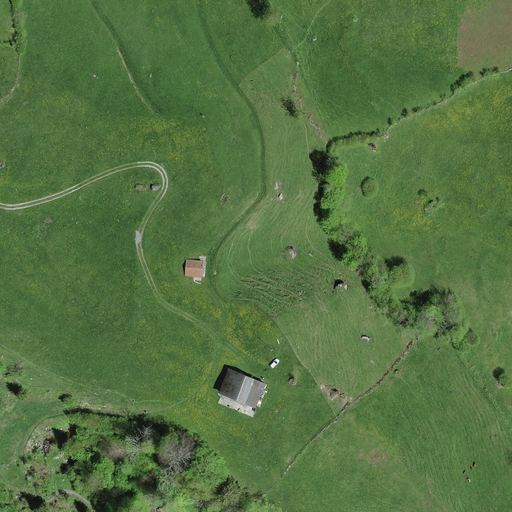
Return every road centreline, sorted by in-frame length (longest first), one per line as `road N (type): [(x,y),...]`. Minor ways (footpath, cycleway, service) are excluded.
road 1 (track): [(0,205),(155,166),(165,191),(140,242),(156,293),(276,382)]
road 2 (track): [(218,336),(207,268),(218,241),(264,189),(261,130),(197,0)]
